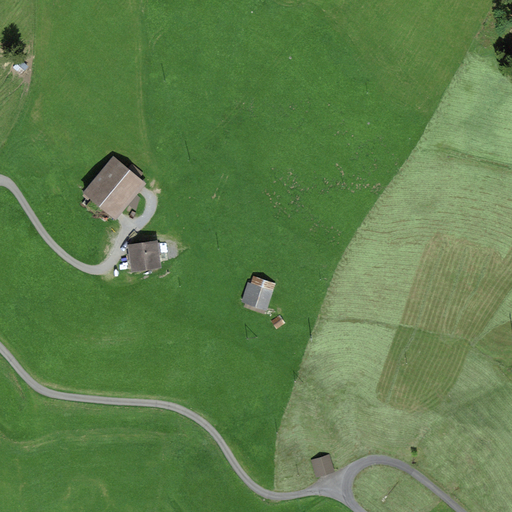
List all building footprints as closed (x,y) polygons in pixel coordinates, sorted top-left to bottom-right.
[(147,182),(117,155),(85,191),(114,218),(147,182)] [(159,242),(130,246),(134,272),(163,268),(159,242)] [(276,285),(252,277),(243,304),(267,312),(276,285)] [(280,315),(272,321),(277,328),(285,323),(280,315)] [(330,456),(311,460),(315,476),(334,471),(330,456)]
